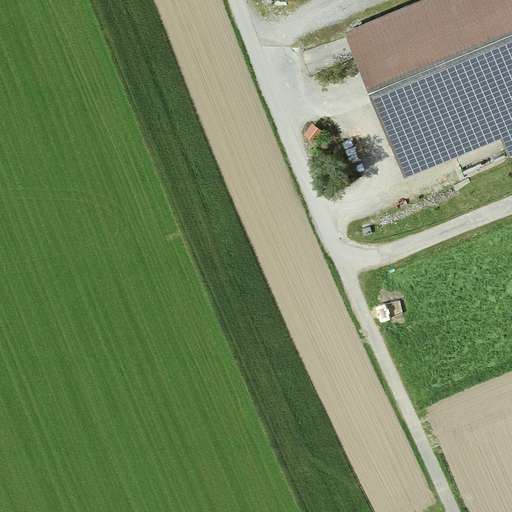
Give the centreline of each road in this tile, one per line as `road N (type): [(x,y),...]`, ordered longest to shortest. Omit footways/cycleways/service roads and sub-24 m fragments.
road 1 (track): [(454,511),(346,269),(511,204)]
road 2 (unclassified): [(238,0),(346,269)]
